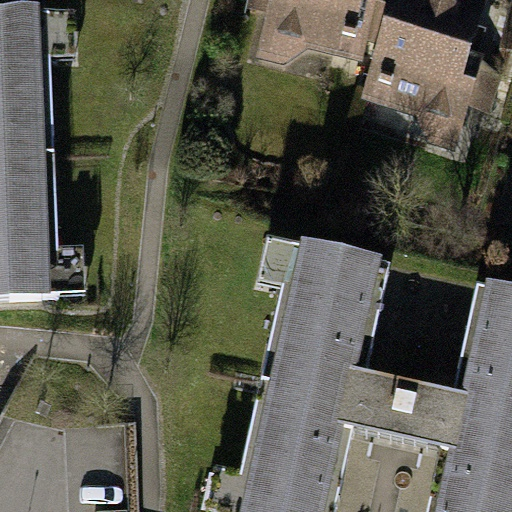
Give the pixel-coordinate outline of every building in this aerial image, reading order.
[(321,55),(374,70),(388,0),(259,0),(257,11),(277,17),(267,61),(296,69),(321,55)] [(439,145),(464,151),(499,3),(487,0),(401,0),(377,102),(431,120),(439,145)] [(0,298),(93,296),(92,262),(60,263),(53,71),(87,69),(85,21),(0,23),(0,298)] [(400,452),(412,391),(368,382),(391,274),(271,248),(262,293),(295,300),(256,485),(223,478),(215,511),(337,511),(352,442),(400,452)] [(412,391),(400,452),(448,462),(437,511),(511,511),(511,296),(484,291),(460,401),(412,391)]
